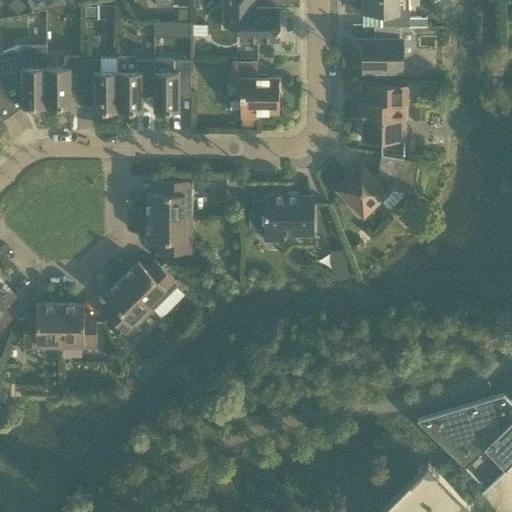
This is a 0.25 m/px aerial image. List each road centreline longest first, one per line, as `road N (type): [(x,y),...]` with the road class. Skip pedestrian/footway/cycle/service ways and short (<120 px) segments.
road 1 (residential): [(114,147),(289,148),(309,140),(318,116),(317,0)]
road 2 (residential): [(114,147),(115,237),(81,270),(37,270),(0,235)]
road 3 (residential): [(0,182),(36,148),(114,147)]
